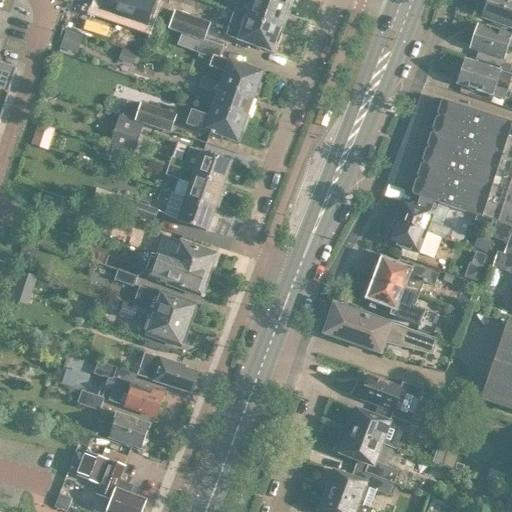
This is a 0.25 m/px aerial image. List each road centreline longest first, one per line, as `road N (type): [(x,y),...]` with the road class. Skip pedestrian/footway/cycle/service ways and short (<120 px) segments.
road 1 (residential): [(337,0),(247,232),(254,250),(296,271)]
road 2 (primary): [(390,6),(306,211),(296,271)]
road 3 (primary): [(296,271),(413,15)]
road 4 (residential): [(272,511),(314,398),(308,379),(263,358)]
road 5 (primary): [(204,511),(263,358)]
road 6 (residential): [(0,155),(45,0)]
